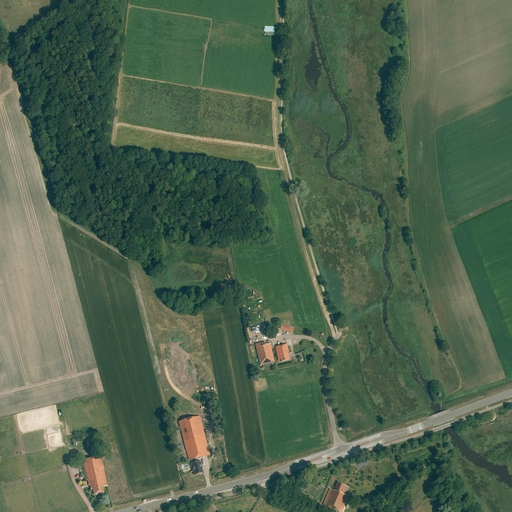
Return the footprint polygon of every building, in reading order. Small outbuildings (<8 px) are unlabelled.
[(282,329),(293,333),(295,329),(282,324),(281,327),(283,327),(282,329)] [(269,361),(274,360),(270,344),(266,346),(265,342),(255,345),(260,366),(270,363),(269,361)] [(281,362),(290,360),(288,354),(289,353),(287,345),(275,347),(278,360),(281,360),(281,362)] [(195,476),(202,474),(201,469),(202,469),(200,461),(197,462),(197,461),(196,461),(196,459),(210,455),(199,416),(178,422),(189,461),(191,460),(192,464),(191,464),(192,469),(193,468),(194,471),(193,471),(195,476)] [(103,487),(108,486),(101,456),(82,460),(87,483),(88,483),(89,485),(90,485),(91,490),(93,489),(94,495),(104,493),(103,487)] [(346,493),(349,487),(338,483),(335,490),(330,488),(323,505),(339,511),(341,511),(348,496),(344,494),(345,492),(346,493)]
